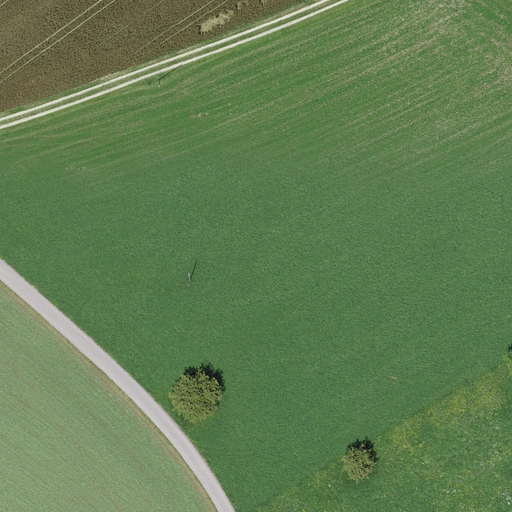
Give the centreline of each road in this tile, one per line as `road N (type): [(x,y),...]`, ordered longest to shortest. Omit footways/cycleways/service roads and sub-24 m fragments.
road 1 (track): [(337,0),(238,44),(0,124)]
road 2 (track): [(229,511),(196,457),(0,269)]
